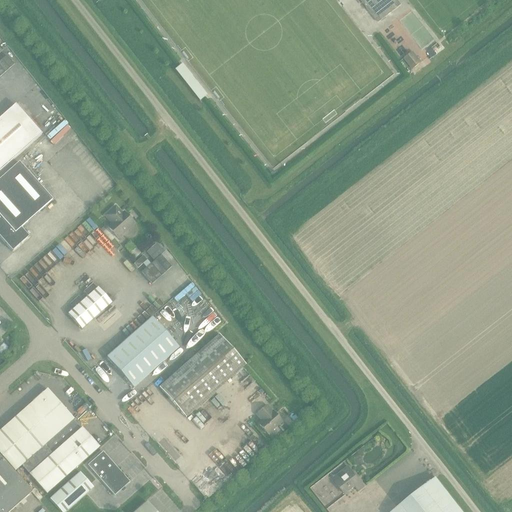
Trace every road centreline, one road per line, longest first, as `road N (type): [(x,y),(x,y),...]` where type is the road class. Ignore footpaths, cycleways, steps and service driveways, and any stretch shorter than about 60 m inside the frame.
road 1 (unclassified): [(73,0),(241,213)]
road 2 (unclassified): [(189,503),(41,341)]
